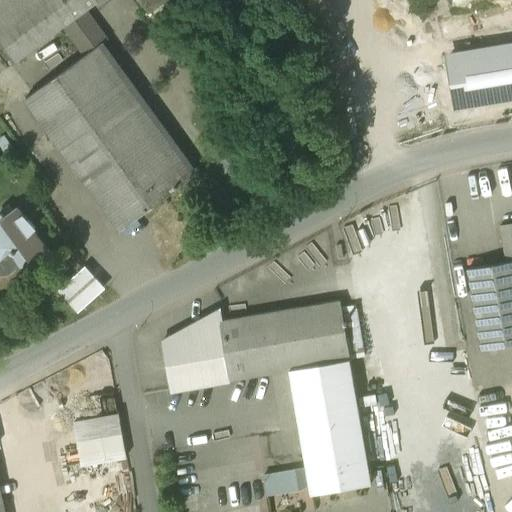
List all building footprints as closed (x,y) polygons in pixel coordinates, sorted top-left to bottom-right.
[(0,0),(0,36),(16,57),(99,0),(0,0)] [(144,0),(151,9),(162,0),(144,0)] [(187,182),(91,51),(27,98),(122,229),(187,182)] [(18,208),(5,217),(3,214),(0,216),(0,273),(3,275),(7,274),(12,272),(11,272),(29,259),(29,260),(32,258),(37,264),(38,263),(37,262),(51,252),(34,229),(37,227),(25,214),(24,215),(18,208)] [(511,223),(500,225),(506,262),(468,269),(483,351),(511,345),(511,223)] [(86,262),(58,288),(79,311),(107,285),(86,262)] [(223,320),(221,320),(232,380),(291,370),(351,360),(351,358),(342,307),(341,299),(223,320)] [(356,305),(342,307),(351,358),(365,356),(356,305)] [(221,310),(164,340),(172,390),(232,380),(221,320),(223,320),(221,310)] [(351,360),(291,370),(308,468),(368,457),(351,360)] [(80,462),(126,456),(120,411),(74,417),(80,462)] [(368,457),(308,468),(313,493),(373,483),(368,457)]
